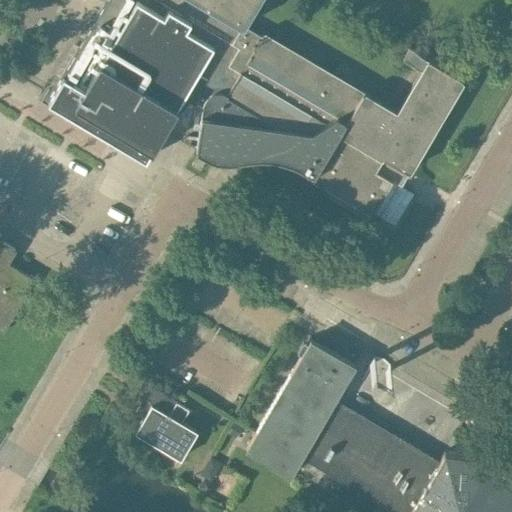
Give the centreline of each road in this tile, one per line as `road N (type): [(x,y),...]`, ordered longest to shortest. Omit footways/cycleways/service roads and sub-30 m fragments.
road 1 (unclassified): [(122,290),(174,203),(395,337),(511,137)]
road 2 (unclassified): [(0,497),(122,290)]
road 3 (unclassified): [(122,290),(0,217)]
